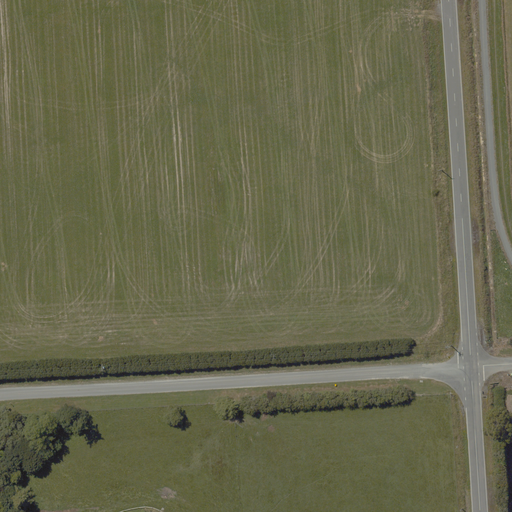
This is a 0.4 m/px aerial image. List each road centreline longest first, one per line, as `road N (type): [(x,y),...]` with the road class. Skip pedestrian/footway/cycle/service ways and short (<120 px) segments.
road 1 (unclassified): [(0,394),(471,366)]
road 2 (unclassified): [(448,0),(471,366)]
road 3 (unclassified): [(471,366),(480,511)]
